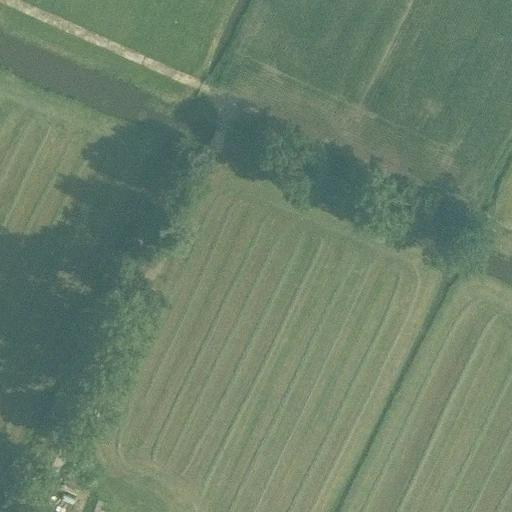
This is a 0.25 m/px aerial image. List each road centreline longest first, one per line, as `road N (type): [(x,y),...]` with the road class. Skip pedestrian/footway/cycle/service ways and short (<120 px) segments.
road 1 (track): [(511,227),(2,0)]
road 2 (track): [(40,511),(234,106)]
